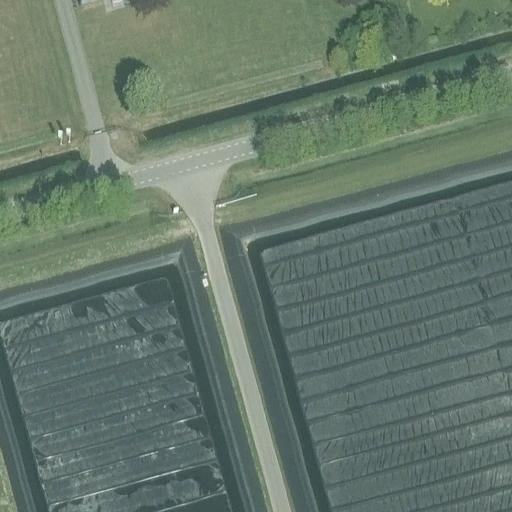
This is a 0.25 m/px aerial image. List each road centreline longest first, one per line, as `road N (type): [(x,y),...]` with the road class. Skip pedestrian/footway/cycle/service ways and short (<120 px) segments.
road 1 (unclassified): [(186,164),(280,511)]
road 2 (unclassified): [(186,164),(511,76)]
road 3 (unclassified): [(0,215),(186,164)]
